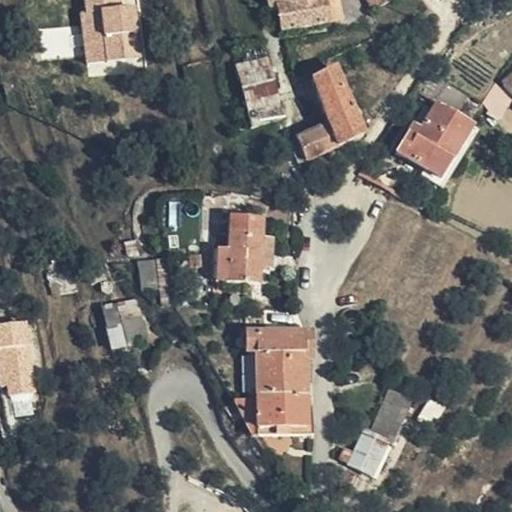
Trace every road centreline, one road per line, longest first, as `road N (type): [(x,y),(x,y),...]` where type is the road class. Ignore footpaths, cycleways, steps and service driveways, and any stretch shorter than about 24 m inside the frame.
road 1 (residential): [(169,511),(157,411),(173,385),(199,388),(272,511)]
road 2 (residential): [(328,511),(319,335),(345,222)]
